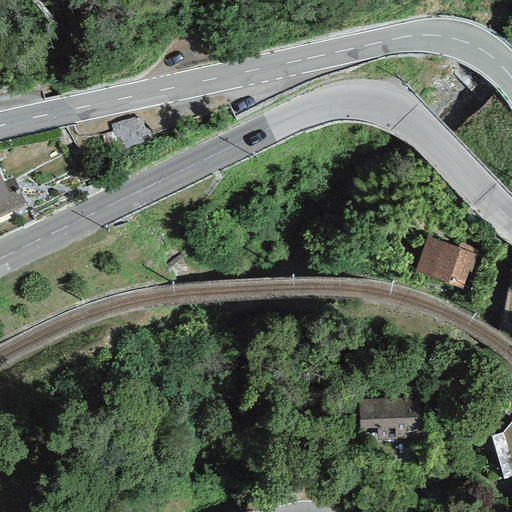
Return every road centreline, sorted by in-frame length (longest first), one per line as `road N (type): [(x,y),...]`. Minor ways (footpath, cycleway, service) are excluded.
road 1 (tertiary): [(511,79),(476,47),(421,34),(0,124)]
road 2 (secondary): [(340,102),(301,113),(0,258)]
road 3 (secondary): [(340,102),(380,105),(410,121),(502,215)]
